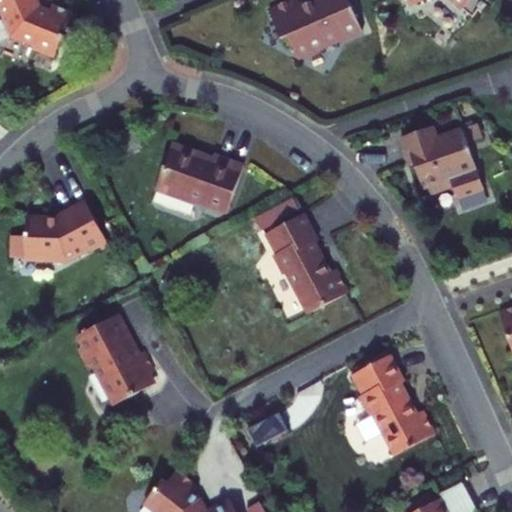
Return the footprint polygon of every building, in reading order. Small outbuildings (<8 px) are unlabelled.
[(40,5),(37,0),(0,0),(0,8),(5,20),(1,22),(9,40),(14,38),(35,47),(33,51),(55,59),(73,14),(53,6),(52,10),(40,5)] [(298,0),(295,0),(270,11),(283,41),(290,38),(299,60),(353,37),(345,21),(357,15),(349,0),(315,0),(301,6),(298,0)] [(408,0),(411,7),(427,0),(452,0),(474,19),(491,0),(408,0)] [(483,193),(462,132),(436,141),(432,129),(401,140),(410,168),(413,166),(422,191),(427,189),(430,196),(452,189),(456,203),(483,193)] [(195,154),(173,145),(156,191),(196,206),(197,203),(227,214),(244,168),(215,157),(212,164),(193,157),(195,154)] [(59,220),(28,219),(28,238),(13,237),(12,259),(27,259),(27,261),(68,263),(91,251),(92,254),(102,249),(103,251),(111,248),(87,202),(62,215),(61,216),(61,218),(62,218),(59,220)] [(305,215),(267,235),(278,255),(275,257),(282,271),(287,272),(309,316),(350,295),(337,271),(330,275),(326,267),(326,265),(325,262),(324,259),(321,258),(314,245),(319,242),(305,215)] [(511,307),(501,312),(511,343),(511,307)] [(123,315),(82,336),(87,347),(81,349),(90,368),(96,365),(117,406),(160,385),(145,354),(136,359),(129,345),(136,342),(123,315)] [(392,357),(354,376),(364,397),(361,398),(368,412),(373,413),(396,457),(436,436),(424,412),(416,416),(412,408),(413,406),(412,403),(410,401),(408,399),(401,386),(406,383),(392,357)] [(165,480),(146,505),(154,511),(238,511),(232,500),(210,511),(208,511),(202,499),(193,493),(197,487),(178,472),(169,484),(165,480)] [(449,511),(443,500),(419,511),(449,511)]
